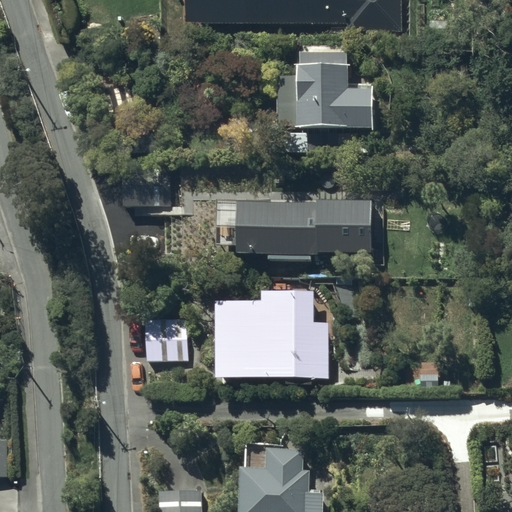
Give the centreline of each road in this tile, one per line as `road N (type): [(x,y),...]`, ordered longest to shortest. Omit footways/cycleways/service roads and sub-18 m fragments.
road 1 (residential): [(14,0),(102,259),(120,511)]
road 2 (residential): [(51,511),(34,287),(0,170)]
